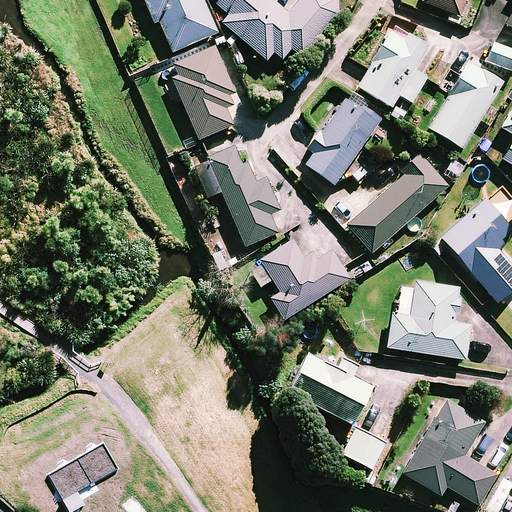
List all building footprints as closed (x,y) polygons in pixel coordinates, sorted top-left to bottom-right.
[(141,0),(152,23),(155,22),(171,57),(217,37),(200,0),(141,0)] [(303,0),(287,19),(264,0),(215,0),(233,16),(223,28),(265,65),(272,57),(281,64),(290,53),(299,61),(337,17),(338,16),(340,13),(341,10),(341,7),(342,4),(341,1),(340,0),(303,0)] [(424,0),(422,7),(458,20),(465,0),(424,0)] [(424,56),(389,36),(357,93),(391,112),(398,99),(411,107),(426,81),(414,74),(424,56)] [(511,54),(492,47),(485,66),(511,76),(511,54)] [(231,129),(225,115),(232,112),(228,101),(234,98),(213,50),(175,67),(172,87),(197,144),(231,129)] [(500,89),(467,68),(427,134),(460,155),(500,89)] [(362,150),(379,125),(346,101),(308,154),(314,159),(305,171),(333,191),(337,185),(350,178),(356,185),(377,164),(362,150)] [(511,113),(501,133),(511,139),(511,146),(502,164),(511,170),(511,113)] [(253,189),(234,150),(204,165),(246,252),(276,237),(268,220),(279,214),(264,183),(253,189)] [(446,191),(418,160),(398,177),(401,181),(346,230),(371,258),(446,191)] [(504,227),(484,205),(440,244),(497,308),(511,294),(511,271),(493,250),(511,235),(504,227)] [(307,269),(290,245),(249,273),(260,289),(270,282),(275,290),(265,297),(286,326),(348,282),(328,254),(307,269)] [(454,327),(459,292),(412,286),(408,315),(392,313),(387,353),(465,364),(469,329),(454,327)] [(335,374),(307,360),(288,397),(352,430),(371,393),(350,382),(356,370),(341,362),(335,374)] [(482,427),(445,405),(401,478),(439,500),(445,491),(477,510),(495,479),(463,460),(482,427)] [(383,448),(354,433),(341,461),(370,475),(383,448)]
